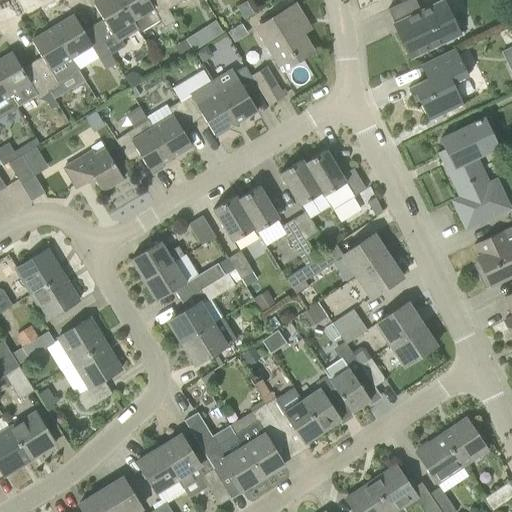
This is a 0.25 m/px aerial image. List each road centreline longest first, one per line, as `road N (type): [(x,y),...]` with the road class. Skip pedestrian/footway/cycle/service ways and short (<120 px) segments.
road 1 (residential): [(9,511),(150,411),(161,387),(93,252)]
road 2 (residential): [(93,252),(357,90)]
road 3 (residential): [(479,368),(365,130),(357,90)]
road 4 (residential): [(266,511),(479,368)]
